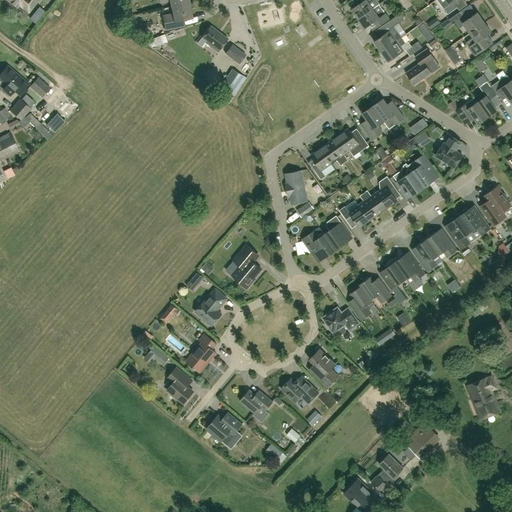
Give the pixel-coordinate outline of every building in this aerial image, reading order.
[(28,12),(37,0),(7,0),(16,8),(19,5),(22,7),(28,12)] [(39,17),(53,0),(52,0),(45,0),(34,13),(39,17)] [(358,18),(379,4),(376,0),(362,0),(363,1),(352,9),(358,18)] [(453,2),(455,0),(437,0),(447,14),(457,7),(453,2)] [(462,0),(459,2),(463,8),(470,4),(466,0),(462,0)] [(189,3),(171,7),(173,13),(163,15),(166,29),(180,26),(179,20),(192,17),(189,3)] [(380,5),(379,4),(358,18),(365,28),(369,25),(372,30),(389,19),(379,5),(380,5)] [(461,11),(449,19),(452,24),(460,19),(470,33),(484,22),(477,12),(471,16),(468,12),(464,15),(461,11)] [(374,41),(381,51),(402,36),(398,31),(394,26),(404,19),(400,13),(387,22),(392,29),(374,41)] [(324,20),(327,25),(334,22),(331,17),(324,20)] [(427,24),(431,30),(440,23),(436,17),(427,24)] [(473,37),(466,42),(475,55),(486,47),(493,42),(487,34),(491,32),(484,22),(470,33),(473,37)] [(218,52),(228,39),(210,25),(197,43),(202,47),(206,43),(218,52)] [(167,42),(165,35),(164,34),(148,40),(151,47),(167,42)] [(402,36),(381,51),(387,61),(405,49),(406,50),(410,56),(422,47),(418,41),(411,46),(408,41),(406,42),(402,36)] [(439,44),(435,39),(428,44),(432,49),(439,44)] [(225,53),(239,63),(245,55),(232,44),(225,53)] [(419,63),(406,72),(414,84),(431,72),(437,68),(432,60),(434,58),(427,48),(415,57),(419,63)] [(475,63),(481,73),(488,69),(481,59),(475,63)] [(11,87),(20,95),(29,85),(7,66),(0,73),(0,76),(4,81),(0,85),(7,91),(11,87)] [(232,69),(221,84),(221,85),(224,87),(232,92),(243,76),(232,69)] [(484,74),(478,79),(483,85),(489,81),(484,74)] [(511,102),(511,101),(511,82),(511,81),(507,75),(500,79),(490,86),(496,95),(497,96),(499,96),(502,100),(507,96),(511,102)] [(30,86),(42,97),(50,88),(37,77),(30,86)] [(481,88),(483,91),(474,98),(487,117),(497,110),(489,100),(496,95),(490,86),(488,83),(481,88)] [(224,87),(219,94),(226,100),(232,92),(224,87)] [(383,98),(373,106),(384,121),(389,128),(395,124),(404,117),(397,108),(392,100),(387,104),(383,98)] [(478,123),(487,117),(474,98),(461,108),(456,111),(465,123),(474,117),(478,123)] [(10,110),(21,119),(30,108),(20,99),(10,110)] [(366,123),(362,126),(372,140),(383,132),(378,125),(384,121),(373,106),(362,113),(367,119),(366,120),(366,122),(366,123)] [(10,116),(5,108),(0,110),(0,124),(5,121),(5,120),(10,116)] [(49,138),(52,135),(38,121),(29,113),(25,118),(29,123),(35,128),(35,129),(47,140),(49,138)] [(56,115),(46,126),(54,133),(64,122),(56,115)] [(11,130),(19,126),(17,122),(16,119),(8,123),(11,130)] [(348,128),(339,135),(350,150),(350,151),(354,156),(369,145),(362,135),(356,139),(348,128)] [(9,133),(0,137),(0,146),(6,158),(19,151),(19,152),(19,151),(10,132),(9,133)] [(330,141),(345,162),(348,160),(344,155),(350,151),(350,150),(339,135),(330,141)] [(414,145),(418,151),(435,141),(431,135),(414,145)] [(450,135),(445,144),(443,143),(435,156),(454,168),(462,155),(456,151),(461,142),(450,135)] [(330,141),(320,148),(332,164),(337,160),(341,165),(345,162),(330,141)] [(332,164),(320,148),(311,155),(319,166),(314,170),(321,179),(326,176),(322,170),(332,164)] [(408,165),(424,187),(439,176),(433,168),(423,155),(408,165)] [(392,175),(402,168),(395,157),(385,164),(392,175)] [(408,198),(424,187),(408,165),(406,163),(404,165),(401,170),(393,176),(403,189),(402,190),(408,198)] [(7,178),(16,174),(12,166),(3,170),(7,178)] [(308,201),(301,170),(286,174),(287,183),(286,183),(289,197),(290,196),(292,204),(308,201)] [(381,189),(377,192),(388,207),(398,200),(389,189),(394,185),(387,176),(379,181),(380,187),(381,189)] [(503,193),(497,186),(484,196),(488,201),(482,205),(496,224),(508,216),(504,210),(511,205),(507,199),(507,197),(504,194),(503,193)] [(368,189),(364,192),(379,214),(388,207),(377,192),(372,195),(368,189)] [(358,205),(370,220),(379,214),(364,192),(360,195),(364,201),(358,205)] [(360,227),(370,220),(358,205),(355,199),(354,200),(346,206),(345,206),(339,210),(346,220),(352,216),(360,227)] [(302,217),(313,209),(309,202),(297,210),(302,217)] [(491,228),(475,205),(468,210),(466,208),(459,213),(460,215),(464,221),(476,238),(481,235),(491,228)] [(458,216),(457,214),(450,219),(451,221),(445,226),(461,249),(471,242),(476,238),(464,221),(460,215),(458,216)] [(330,230),(324,234),(336,250),(352,238),(336,215),(327,222),(327,226),(330,230)] [(320,227),(303,239),(304,242),(311,251),(319,262),(325,257),(336,250),(324,234),(320,227)] [(442,228),(427,239),(438,254),(443,251),(447,256),(457,249),(442,228)] [(418,246),(412,249),(420,261),(428,271),(437,264),(442,260),(438,254),(427,239),(418,246)] [(247,288),(255,278),(255,277),(261,269),(252,260),(257,253),(247,244),(234,260),(240,266),(232,275),(247,288)] [(511,253),(509,246),(500,250),(504,259),(511,255),(511,253)] [(409,251),(395,262),(406,278),(411,275),(415,280),(425,273),(409,251)] [(395,262),(380,272),(392,288),(406,278),(395,262)] [(197,273),(192,279),(198,285),(204,278),(197,273)] [(364,281),(360,284),(372,301),(371,299),(377,295),(382,302),(392,296),(379,278),(374,282),(370,277),(369,278),(367,277),(364,280),(364,281)] [(460,283),(452,285),(454,293),(462,291),(460,283)] [(349,301),(351,305),(362,319),(371,313),(366,306),(372,301),(360,284),(361,286),(357,289),(355,289),(352,291),(352,292),(351,293),(354,298),(349,301)] [(228,298),(216,288),(206,300),(205,300),(195,311),(212,326),(222,314),(217,310),(228,298)] [(179,310),(171,304),(160,318),(166,323),(174,314),(175,316),(179,310)] [(334,333),(334,332),(336,336),(339,336),(345,332),(346,329),(344,326),(346,324),(350,329),(359,323),(349,308),(342,313),(338,307),(323,318),(326,323),(325,325),(328,328),(329,328),(330,328),(334,333)] [(187,361),(193,366),(193,367),(194,369),(195,368),(200,372),(216,353),(211,349),(216,343),(205,334),(200,340),(202,342),(187,361)] [(384,346),(389,342),(384,337),(379,342),(384,346)] [(148,353),(155,358),(163,365),(168,358),(154,346),(148,353)] [(336,364),(320,349),(310,359),(316,364),(310,370),(327,387),(339,376),(331,369),(336,364)] [(167,390),(184,403),(193,391),(187,386),(192,380),(177,367),(168,377),(174,382),(167,390)] [(481,418),(501,410),(493,389),(497,387),(492,375),(486,378),(485,378),(467,385),(481,418)] [(302,396),(306,400),(309,403),(318,394),(300,377),(295,382),(291,378),(282,388),(296,402),(302,396)] [(249,390),(240,400),(255,413),(261,406),(266,410),(273,401),(259,390),(255,395),(249,390)] [(322,416),(315,410),(306,419),(313,425),(322,416)] [(223,418),(218,415),(206,429),(221,441),(229,432),(233,435),(242,424),(228,412),(223,418)] [(323,415),(313,426),(318,431),(328,419),(323,415)] [(257,424),(263,429),(267,424),(262,419),(257,424)] [(300,436),(291,429),(286,435),(295,442),(300,436)] [(283,453),(271,443),(266,450),(277,459),(283,453)] [(412,453),(407,459),(412,463),(417,457),(412,453)] [(394,477),(404,468),(389,454),(380,464),(384,468),(378,475),(372,481),(383,492),(389,486),(395,479),(394,478),(394,477)] [(379,496),(378,497),(358,479),(345,493),(364,511),(370,506),(371,507),(375,511),(384,501),(379,496)]
